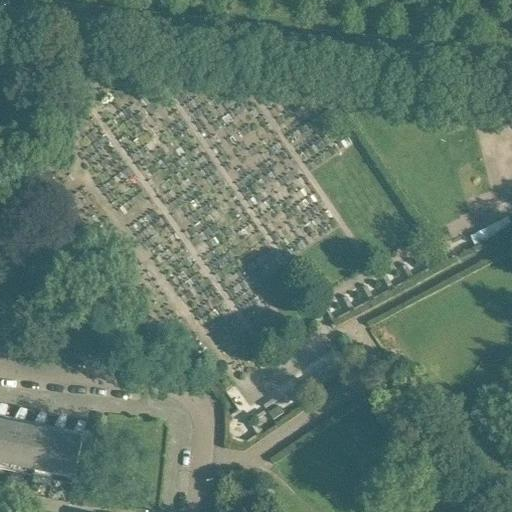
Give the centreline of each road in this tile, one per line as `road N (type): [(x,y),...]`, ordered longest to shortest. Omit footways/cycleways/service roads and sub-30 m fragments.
road 1 (tertiary): [(31,0),(511,54)]
road 2 (residential): [(195,511),(198,418),(187,397),(160,382),(0,366)]
